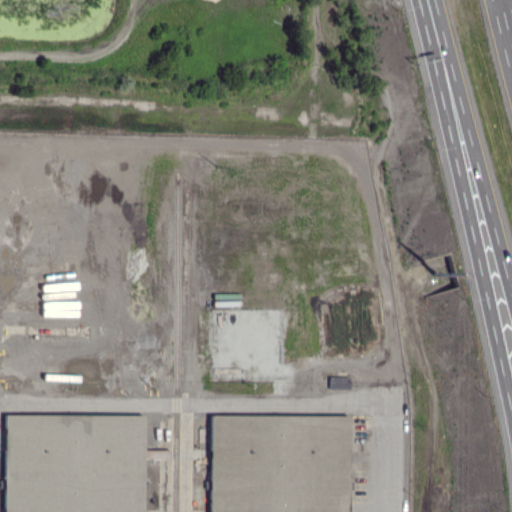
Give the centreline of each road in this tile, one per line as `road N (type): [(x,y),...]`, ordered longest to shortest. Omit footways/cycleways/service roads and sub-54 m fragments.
road 1 (motorway): [(416,0),(511,417)]
road 2 (motorway): [(434,0),(511,292)]
